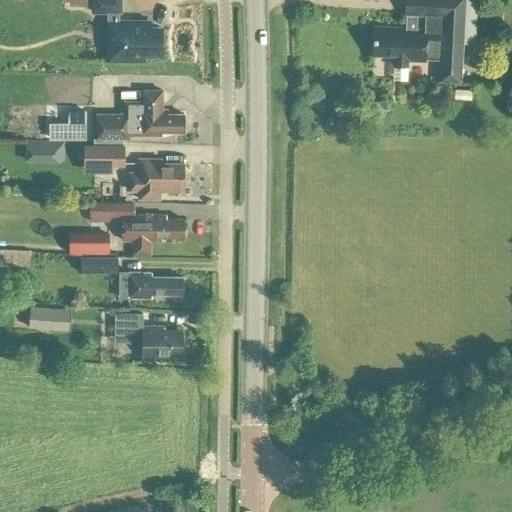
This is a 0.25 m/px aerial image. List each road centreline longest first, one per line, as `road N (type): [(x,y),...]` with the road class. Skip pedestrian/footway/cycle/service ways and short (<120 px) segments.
road 1 (secondary): [(252,475),(255,0)]
road 2 (unclassified): [(252,475),(310,472),(511,419)]
